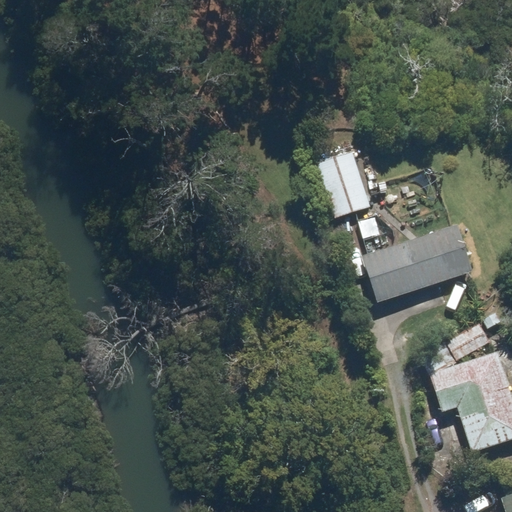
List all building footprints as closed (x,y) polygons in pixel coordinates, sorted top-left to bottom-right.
[(372,207),(355,152),(321,162),(338,217),(372,207)] [(464,226),(367,256),(381,304),(479,274),(464,226)] [(491,343),(481,325),(448,345),(458,362),(491,343)] [(433,373),(444,412),(460,408),(474,452),(511,440),(511,386),(502,352),(433,373)] [(511,511),(511,473),(497,479),(507,511),(511,511)]
